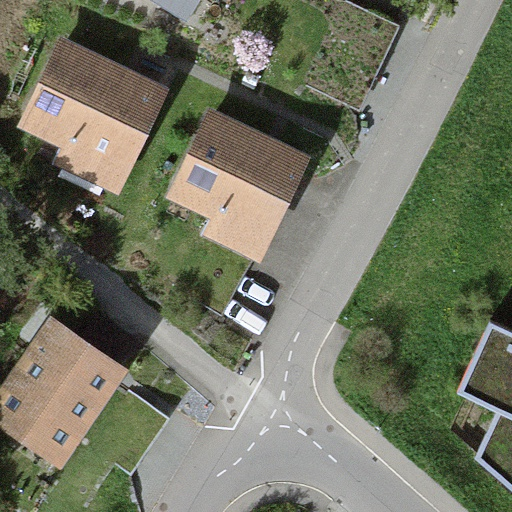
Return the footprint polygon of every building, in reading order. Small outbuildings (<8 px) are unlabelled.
[(158,0),(192,19),(203,0),(158,0)] [(354,115),(397,23),(346,0),(328,0),(289,85),(354,115)] [(56,155),(113,182),(157,89),(64,45),(29,118),(65,135),(56,155)] [(206,68),(195,94),(294,137),(305,111),(206,68)] [(207,223),(260,249),(303,161),(213,119),(177,192),(213,210),(207,223)] [(236,283),(250,256),(198,229),(184,255),(236,283)] [(222,310),(236,283),(184,255),(169,283),(222,310)] [(60,328),(0,420),(0,433),(74,481),(140,379),(60,328)] [(511,337),(499,332),(467,399),(509,418),(484,471),(511,494),(511,337)]
